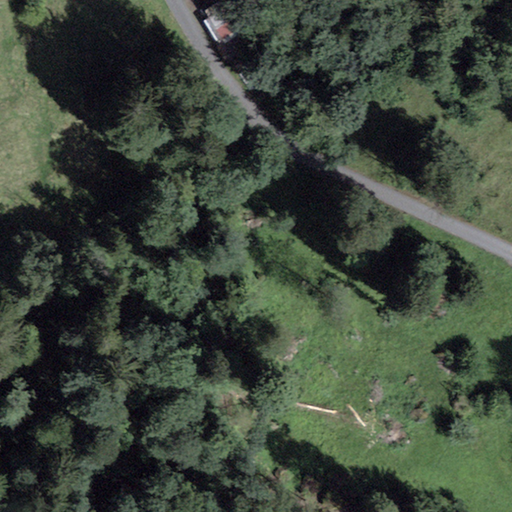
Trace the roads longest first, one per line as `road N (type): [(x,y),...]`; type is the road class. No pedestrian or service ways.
road 1 (track): [(511,252),(298,152)]
road 2 (track): [(298,152),(222,77),(171,0)]
